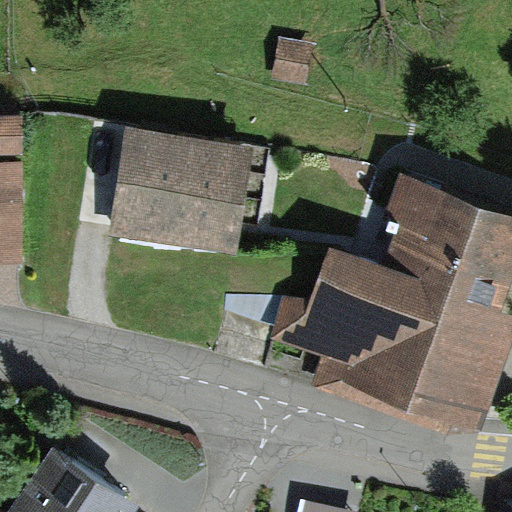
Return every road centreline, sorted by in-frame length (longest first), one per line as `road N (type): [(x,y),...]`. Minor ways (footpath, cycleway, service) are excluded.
road 1 (residential): [(275,405),(0,335)]
road 2 (residential): [(511,452),(416,448),(275,405)]
road 3 (residential): [(275,405),(211,511)]
